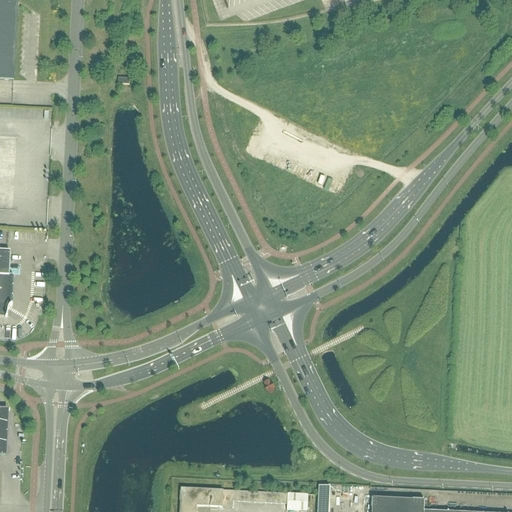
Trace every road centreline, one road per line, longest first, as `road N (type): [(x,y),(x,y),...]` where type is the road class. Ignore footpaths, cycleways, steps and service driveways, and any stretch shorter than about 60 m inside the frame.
road 1 (unclassified): [(60,345),(78,0)]
road 2 (primary): [(257,323),(311,434),(346,467),(391,480),(511,487)]
road 3 (primary): [(511,85),(381,229),(330,267),(268,295)]
road 4 (primary): [(165,0),(172,131),(249,304)]
road 5 (primary): [(277,315),(373,265),(511,105)]
road 6 (primary): [(268,295),(199,146),(179,0)]
road 7 (primary): [(511,472),(417,463),(358,446),(330,419),(277,315)]
road 8 (secondary): [(57,386),(146,373),(257,323)]
road 9 (secondary): [(249,304),(144,353),(59,368)]
road 10 (secondary): [(52,511),(57,386)]
